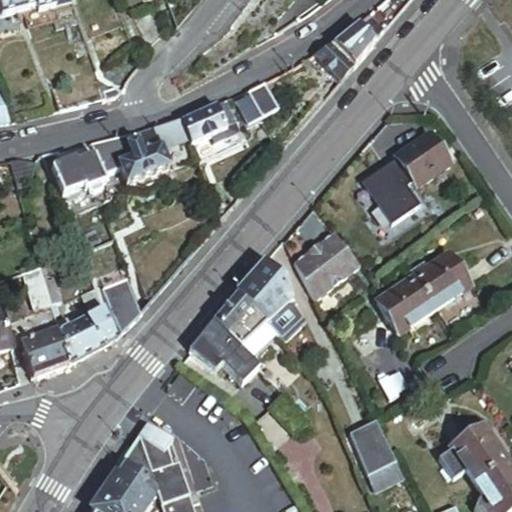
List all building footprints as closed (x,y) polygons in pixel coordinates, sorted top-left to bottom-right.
[(72,7),(69,0),(0,0),(0,20),(37,11),(39,16),(72,7)] [(148,43),(169,34),(160,8),(139,15),(148,43)] [(382,38),(389,30),(376,15),(368,21),(382,38)] [(353,72),(382,38),(368,21),(332,49),(353,72)] [(89,56),(84,45),(78,48),(82,59),(89,56)] [(338,89),(353,72),(332,49),(314,61),(338,89)] [(59,111),(106,101),(96,73),(53,83),(59,111)] [(258,125),(278,117),(267,87),(247,96),(258,125)] [(0,128),(15,126),(5,98),(0,99),(0,128)] [(231,128),(234,127),(225,106),(215,110),(227,141),(235,138),(231,128)] [(213,150),(228,144),(227,141),(215,110),(180,126),(187,144),(190,153),(211,145),(213,150)] [(165,175),(159,153),(187,144),(180,126),(151,135),(117,144),(119,152),(108,151),(92,150),(99,180),(117,176),(122,190),(165,175)] [(395,167),(417,198),(448,176),(427,145),(395,167)] [(101,188),(99,180),(92,150),(41,161),(47,178),(53,176),(61,199),(78,193),(80,196),(83,195),(84,197),(89,198),(92,197),(97,195),(99,191),(98,189),(101,188)] [(18,194),(32,190),(37,168),(24,164),(11,167),(18,194)] [(219,227),(230,214),(215,195),(209,201),(219,227)] [(293,269),(313,308),(358,274),(332,240),(321,248),(325,255),(310,266),(305,260),(293,269)] [(305,260),(310,266),(325,255),(321,248),(305,260)] [(408,285),(430,316),(464,293),(441,261),(408,285)] [(278,342),(302,325),(292,307),(283,285),(263,270),(237,300),(274,338),(278,342)] [(59,340),(56,331),(43,285),(40,275),(26,280),(34,309),(28,323),(14,328),(22,349),(34,382),(67,370),(59,340)] [(57,311),(62,309),(55,284),(49,286),(48,283),(43,285),(56,331),(66,326),(64,321),(59,321),(57,311)] [(114,343),(139,317),(126,285),(97,297),(114,343)] [(398,339),(430,316),(408,285),(375,308),(398,339)] [(82,315),(94,310),(89,297),(77,302),(82,315)] [(214,327),(248,361),(274,338),(237,300),(214,327)] [(0,353),(11,351),(2,310),(0,310),(0,353)] [(67,370),(107,348),(97,319),(59,340),(67,370)] [(257,369),(248,361),(214,327),(190,355),(212,374),(219,368),(240,387),(257,369)] [(14,350),(22,349),(14,328),(10,329),(14,350)] [(297,438),(311,425),(284,398),(270,411),(297,438)] [(188,511),(174,471),(168,473),(162,457),(167,450),(147,430),(138,444),(155,496),(160,511),(188,511)] [(405,491),(375,433),(350,445),(380,503),(405,491)] [(472,489),(502,467),(480,436),(436,467),(453,491),(467,481),(472,489)] [(92,511),(144,511),(147,508),(155,496),(138,444),(121,469),(123,470),(117,480),(115,478),(106,492),(92,511)] [(479,499),(488,511),(508,511),(511,509),(511,480),(502,467),(472,489),(479,499)] [(415,511),(405,491),(380,503),(384,511),(415,511)] [(488,511),(479,499),(476,501),(472,511),(488,511)]
